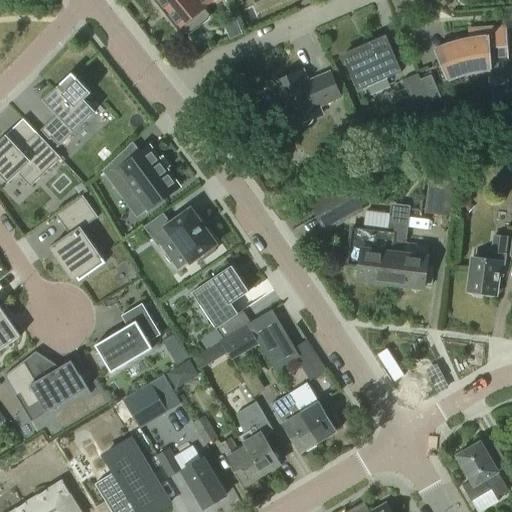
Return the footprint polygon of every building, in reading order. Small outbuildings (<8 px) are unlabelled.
[(154,0),(179,31),(182,28),(187,34),(190,34),(209,19),(209,16),(205,11),(207,9),(204,6),(211,0),(154,0)] [(434,50),(433,51),(445,80),(454,76),(462,74),(471,71),(479,70),(477,60),(489,58),(489,59),(508,58),(506,27),(504,27),(504,28),(468,31),(468,32),(472,32),(473,40),(460,42),(448,46),(434,51),(434,50)] [(370,44),(342,56),(357,91),(401,72),(385,35),(369,42),(370,44)] [(302,71),(272,84),(290,127),(321,114),(317,106),(339,96),(329,73),(314,79),(315,81),(308,85),(302,71)] [(90,93),(72,73),(43,100),(57,115),(41,130),(49,139),(51,138),(59,146),(95,112),(83,100),(90,93)] [(429,102),(419,80),(417,74),(401,80),(416,113),(431,107),(429,102)] [(431,75),(419,80),(429,102),(440,98),(431,75)] [(61,159),(36,133),(19,149),(6,135),(0,140),(0,175),(7,183),(18,173),(31,187),(61,159)] [(132,143),(103,171),(123,200),(133,193),(147,211),(179,188),(150,148),(140,155),(132,143)] [(451,214),(455,183),(431,181),(427,211),(451,214)] [(325,211),(316,216),(323,230),(352,215),(344,201),(353,196),(345,182),(317,197),(325,211)] [(97,217),(82,196),(56,214),(69,234),(51,247),(52,248),(55,246),(58,251),(79,281),(105,263),(81,229),(97,217)] [(359,266),(358,280),(390,284),(393,253),(394,243),(402,244),(406,207),(395,206),(392,232),(352,228),(348,265),(359,266)] [(216,244),(191,209),(170,223),(163,213),(143,227),(157,246),(171,236),(190,263),(199,257),(202,260),(216,251),(213,246),(216,244)] [(472,258),(467,292),(494,295),(497,275),(501,275),(505,237),(492,236),(491,251),(486,251),(485,260),(472,258)] [(423,288),(427,257),(393,253),(390,284),(423,288)] [(230,304),(248,292),(231,267),(191,293),(215,329),(237,315),(230,304)] [(160,335),(142,304),(121,316),(127,326),(94,346),(111,373),(152,349),(148,342),(160,335)] [(0,349),(20,336),(0,307),(0,349)] [(270,310),(247,324),(258,344),(275,371),(299,357),(270,310)] [(247,324),(219,341),(230,360),(258,344),(247,324)] [(178,344),(173,335),(162,342),(167,351),(178,344)] [(209,355),(207,350),(206,350),(193,357),(199,368),(207,363),(209,355)] [(322,353),(309,360),(321,384),(335,376),(322,353)] [(7,371),(2,374),(16,397),(20,395),(28,408),(39,402),(46,413),(86,390),(89,395),(90,394),(80,376),(71,361),(67,363),(37,381),(24,360),(7,371)] [(189,360),(165,374),(175,390),(198,376),(189,360)] [(179,402),(162,375),(125,398),(141,425),(179,402)] [(305,383),(288,393),(316,441),(341,427),(332,412),(326,416),(318,404),(305,383)] [(288,393),(270,404),(298,452),(316,441),(288,393)] [(255,402),(235,414),(242,434),(238,437),(242,443),(260,474),(279,463),(263,437),(273,431),(255,402)] [(193,424),(205,445),(216,438),(204,418),(193,424)] [(229,438),(219,444),(228,458),(227,458),(243,485),(260,474),(242,443),(235,448),(229,438)] [(124,481),(105,493),(116,511),(156,511),(156,510),(172,501),(136,440),(109,456),(124,481)] [(479,443),(456,456),(470,481),(462,487),(471,502),(491,490),(495,498),(507,491),(497,472),(508,465),(495,444),(484,451),(479,443)] [(166,449),(155,457),(168,477),(180,469),(166,449)] [(201,458),(181,470),(203,508),(224,496),(201,458)] [(34,499),(12,511),(77,511),(59,483),(34,499)] [(391,511),(386,503),(370,511),(369,511),(364,502),(346,511),(391,511)]
